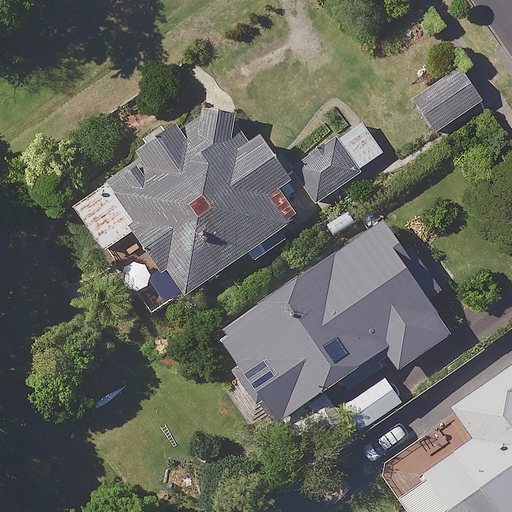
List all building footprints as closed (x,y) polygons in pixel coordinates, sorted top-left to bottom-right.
[(417,94),(437,132),(479,111),(459,72),(417,94)] [(246,132),(232,143),(207,109),(71,209),(105,255),(134,234),(184,302),(251,253),(255,260),(296,230),(270,195),(285,184),(246,132)] [(386,152),(363,123),(295,178),(318,207),(386,152)] [(428,300),(446,289),(419,248),(402,259),(380,226),(215,334),(276,427),(385,356),(397,374),(453,337),(428,300)] [(511,511),(511,372),(453,414),(474,443),(424,478),(447,511),(511,511)] [(385,377),(345,406),(367,435),(406,406),(385,377)]
